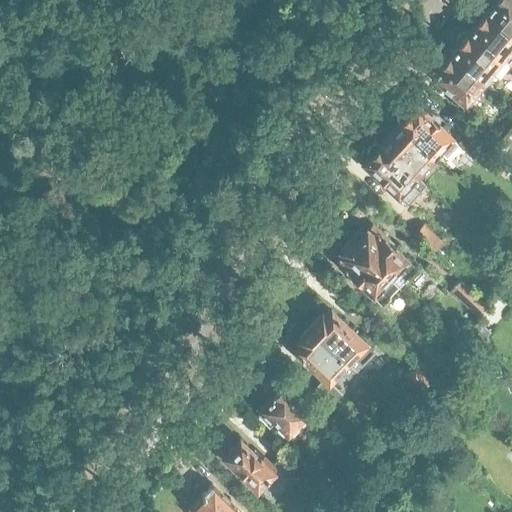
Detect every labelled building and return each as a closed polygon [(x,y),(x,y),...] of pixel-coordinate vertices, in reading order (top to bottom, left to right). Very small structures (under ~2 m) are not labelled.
[(511,0),(492,0),(485,9),(511,32),(511,0)] [(511,53),(508,51),(511,45),(511,32),(485,9),(485,10),(482,10),(476,12),(474,18),(475,21),(467,31),(501,59),(511,68),(511,53)] [(501,59),(467,31),(463,32),(458,34),(457,39),(458,42),(450,51),(449,51),(483,80),(501,59)] [(465,102),(483,80),(449,51),(446,52),(440,54),(438,61),(439,64),(431,74),(465,102)] [(458,143),(450,136),(450,135),(416,103),(411,108),(407,108),(402,108),(399,110),(397,113),(397,117),(399,122),(433,154),(439,148),(447,155),(458,143)] [(416,173),(433,154),(399,122),(381,142),(416,173)] [(511,141),(507,137),(496,148),(511,162),(511,141)] [(416,173),(381,142),(374,141),(370,143),(367,146),(367,151),(369,156),(364,161),(398,193),(398,192),(407,201),(425,182),(416,173)] [(500,174),(509,164),(485,143),(477,153),(500,174)] [(424,223),(414,234),(431,251),(442,240),(424,223)] [(350,238),(398,284),(407,274),(408,275),(416,267),(370,224),(364,230),(360,227),(350,238)] [(388,294),(398,284),(350,238),(340,249),(343,252),(337,259),(382,302),(390,295),(388,294)] [(511,265),(511,264),(511,247),(503,257),(511,265)] [(478,314),(487,304),(460,279),(451,289),(478,314)] [(309,326),(346,360),(347,360),(356,368),(373,350),(331,311),(325,317),(321,313),(309,326)] [(490,331),(479,321),(471,331),(482,340),(490,331)] [(328,380),(346,360),(309,326),(298,339),(300,341),(294,347),(325,376),(312,390),(328,406),(341,393),(328,380)] [(438,369),(448,359),(429,341),(418,352),(422,356),(415,363),(432,379),(440,371),(438,369)] [(432,379),(415,363),(414,362),(403,374),(424,393),(435,382),(432,379)] [(309,411),(282,384),(260,407),(287,433),(309,411)] [(240,439),(224,455),(257,487),(273,470),(271,469),(273,467),(263,457),(261,459),(240,439)] [(280,454),(271,463),(289,481),(298,472),(280,454)] [(204,496),(193,508),(196,511),(195,511),(240,511),(213,485),(203,495),(204,496)]
